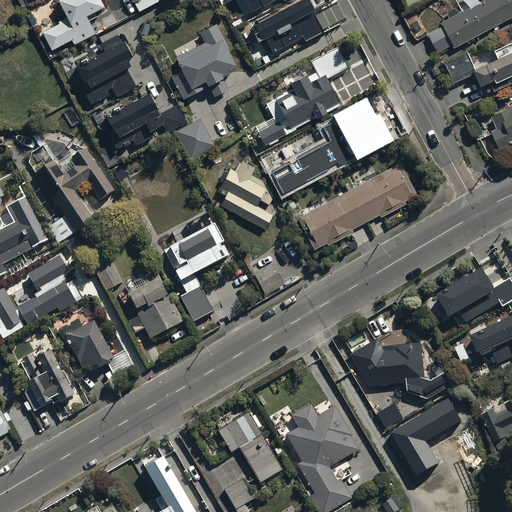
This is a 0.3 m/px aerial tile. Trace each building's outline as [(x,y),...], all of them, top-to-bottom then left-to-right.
[(58,0),(68,17),(59,21),(60,23),(43,32),(52,50),(72,39),(75,44),(97,33),(90,21),(99,16),(96,12),(105,7),(101,0),(58,0)] [(158,0),(132,0),(138,10),(158,0)] [(246,0),(252,12),(274,0),(284,0),(285,1),(286,0),(246,0)] [(316,11),(309,0),(303,0),(255,25),(263,41),(266,39),(273,52),(303,37),(306,42),(324,32),(314,12),(316,11)] [(443,26),(427,34),(437,53),(453,45),(454,47),(511,16),(511,0),(483,0),(442,22),(443,26)] [(228,47),(216,24),(199,33),(204,42),(174,58),(181,70),(170,76),(182,99),(208,85),(214,96),(228,89),(222,77),(229,73),(226,68),(233,65),(225,49),(228,47)] [(118,34),(101,44),(105,51),(76,67),(86,85),(82,86),(91,104),(109,95),(107,90),(112,88),(117,97),(137,86),(127,68),(132,66),(128,59),(133,56),(125,41),(123,42),(118,34)] [(511,41),(494,50),(497,58),(475,67),(469,53),(445,63),(454,83),(474,74),(480,87),(490,82),(494,90),(511,81),(511,41)] [(258,133),(266,146),(342,105),(328,79),(350,67),(339,46),(311,60),(317,71),(292,84),(296,90),(277,100),(286,118),(258,133)] [(150,93),(107,116),(114,130),(108,134),(117,150),(133,141),(136,145),(154,136),(151,130),(163,124),(168,133),(187,123),(178,104),(161,113),(150,93)] [(510,106),(491,116),(496,128),(490,131),(500,149),(511,143),(511,107),(511,108),(510,106)] [(227,112),(219,116),(229,134),(236,130),(227,112)] [(199,118),(174,131),(189,160),(214,146),(199,118)] [(319,134),(317,135),(326,154),(323,156),(326,163),(330,162),(333,168),(377,145),(368,127),(363,129),(358,120),(345,126),(343,121),(329,128),(328,125),(318,130),(319,134)] [(291,157),(284,145),(266,155),(272,167),(291,157)] [(35,173),(64,216),(48,227),(58,243),(75,232),(74,231),(92,219),(74,192),(87,183),(98,201),(113,191),(86,149),(72,158),(74,160),(59,170),(53,160),(35,173)] [(262,180),(251,175),(254,169),(241,162),(240,163),(238,162),(233,170),(230,168),(227,172),(224,170),(216,184),(219,186),(228,190),(220,204),(265,228),(267,225),(268,226),(272,219),(270,218),(272,214),(256,205),(259,199),(269,204),(271,198),(262,180)] [(399,162),(297,217),(313,248),(326,242),(328,245),(353,232),(351,229),(379,214),(381,217),(406,204),(404,201),(416,194),(399,162)] [(0,275),(7,272),(2,263),(47,239),(26,197),(7,207),(15,222),(0,229),(0,275)] [(224,241),(214,223),(164,249),(187,292),(181,296),(194,320),(213,310),(194,273),(228,255),(222,242),(224,241)] [(33,294),(34,297),(15,308),(4,288),(0,290),(0,337),(2,341),(56,309),(59,313),(81,300),(71,281),(64,285),(63,283),(66,281),(63,276),(68,273),(58,256),(26,275),(36,292),(33,294)] [(95,268),(106,290),(122,281),(111,260),(95,268)] [(273,262),(253,273),(265,295),(285,284),(273,262)] [(482,267),(436,294),(448,316),(459,309),(466,321),(500,301),(502,306),(511,300),(511,282),(509,277),(493,287),(482,267)] [(147,285),(126,295),(137,317),(128,322),(134,332),(143,327),(149,339),(185,322),(172,295),(169,296),(156,270),(142,276),(147,285)] [(511,314),(469,335),(477,353),(480,351),(482,356),(492,351),(497,363),(511,355),(511,314)] [(76,320),(60,329),(82,371),(90,367),(91,368),(96,366),(98,369),(107,365),(115,381),(134,371),(125,352),(111,359),(104,344),(108,342),(103,332),(99,334),(92,322),(80,328),(76,320)] [(377,340),(350,354),(368,388),(405,383),(406,393),(428,400),(454,384),(447,372),(430,382),(424,380),(420,343),(394,346),(394,350),(383,351),(377,340)] [(58,402),(72,395),(68,386),(70,385),(63,371),(60,372),(50,351),(37,358),(34,352),(20,359),(31,380),(27,383),(39,407),(52,400),(52,399),(56,397),(58,402)] [(461,421),(448,398),(390,432),(416,477),(439,463),(426,441),(461,421)] [(493,410),(481,415),(494,443),(511,434),(511,399),(504,403),(507,409),(495,415),(493,410)] [(394,403),(377,413),(385,428),(403,418),(394,403)] [(306,485),(309,490),(305,492),(316,511),(331,511),(351,501),(341,482),(335,486),(326,470),(333,466),(326,454),(332,451),(339,461),(358,450),(351,438),(353,437),(337,408),(319,419),(312,406),(292,417),(300,431),(287,438),(304,468),(295,473),(302,486),(306,485)] [(247,414),(217,431),(230,453),(238,449),(258,484),(280,471),(247,414)] [(0,438),(10,434),(0,416),(0,438)] [(196,511),(164,455),(145,466),(168,507),(158,511),(196,511)] [(462,497),(496,491),(493,470),(473,473),(473,475),(459,477),(462,497)] [(243,479),(224,490),(237,511),(248,511),(249,511),(245,504),(254,498),(243,479)] [(392,511),(393,511),(386,500),(366,511),(392,511)]
